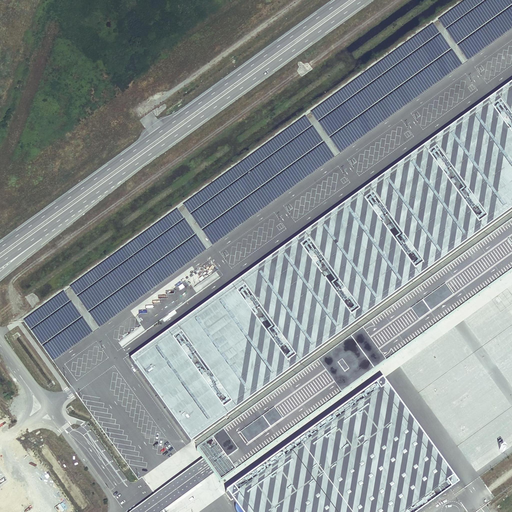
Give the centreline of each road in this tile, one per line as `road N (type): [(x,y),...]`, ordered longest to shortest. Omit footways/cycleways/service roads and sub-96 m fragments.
road 1 (secondary): [(0,263),(363,0)]
road 2 (secondary): [(342,0),(0,248)]
road 3 (unknown): [(474,494),(390,363),(511,274)]
road 4 (unknown): [(99,332),(212,250)]
